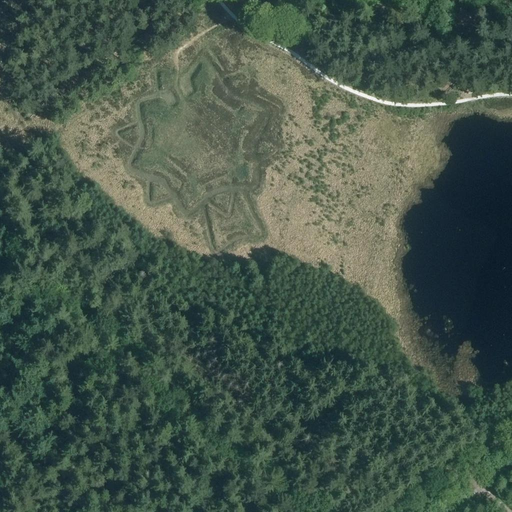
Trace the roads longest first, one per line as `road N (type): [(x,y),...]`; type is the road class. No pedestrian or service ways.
road 1 (track): [(276,7),(309,35),(363,57),(463,45),(511,50)]
road 2 (tertiary): [(409,511),(511,435)]
